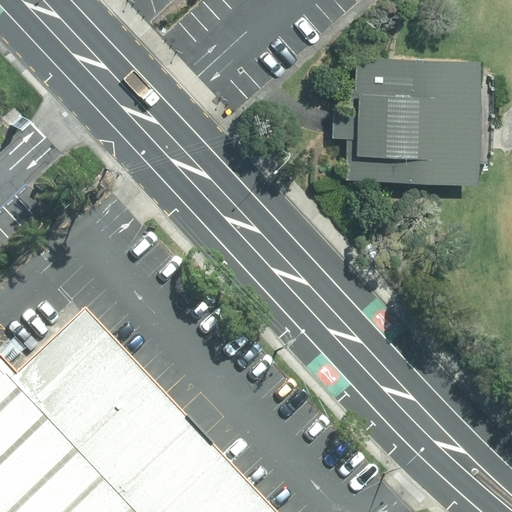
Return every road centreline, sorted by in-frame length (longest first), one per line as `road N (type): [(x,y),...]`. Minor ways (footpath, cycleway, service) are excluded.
road 1 (secondary): [(483,511),(433,469),(0,6)]
road 2 (secondary): [(70,0),(511,468)]
